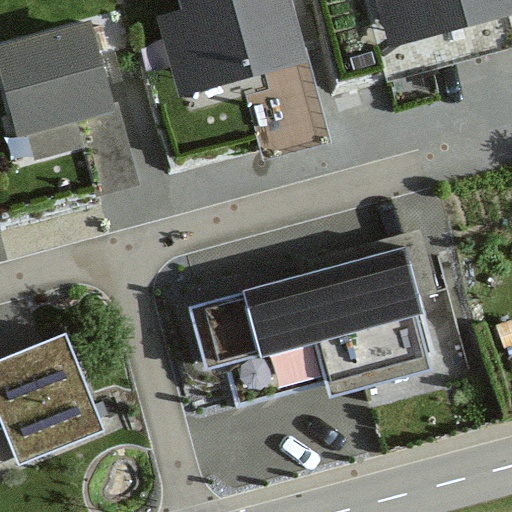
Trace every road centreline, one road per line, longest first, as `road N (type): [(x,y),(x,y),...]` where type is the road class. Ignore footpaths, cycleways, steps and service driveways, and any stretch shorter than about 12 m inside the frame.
road 1 (residential): [(123,258),(428,179)]
road 2 (residential): [(123,258),(189,511)]
road 3 (tertiary): [(336,511),(511,464)]
road 4 (residential): [(0,291),(123,258)]
